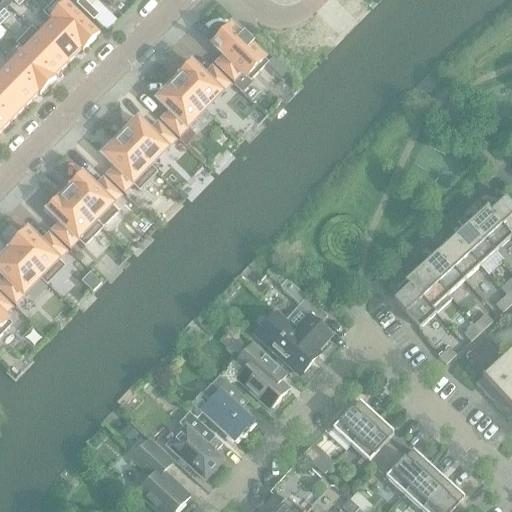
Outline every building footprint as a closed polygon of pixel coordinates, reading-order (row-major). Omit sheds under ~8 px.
[(55,0),(44,12),(84,52),(100,36),(63,0),(55,0)] [(80,0),(76,4),(85,13),(91,7),(83,0),(80,0)] [(91,7),(85,13),(94,21),(99,15),(91,7)] [(32,28),(31,29),(68,65),(81,51),(83,52),(84,52),(44,12),(43,13),(52,22),(39,35),(32,28)] [(253,45),(244,36),(242,38),(230,26),(212,45),(224,57),(216,64),(234,82),(242,74),(250,82),(268,64),(251,47),(253,45)] [(17,43),(24,50),(55,81),(56,80),(54,78),(68,65),(31,29),(17,43)] [(24,50),(9,65),(41,95),(55,81),(24,50)] [(182,76),(175,82),(205,111),(230,86),(212,69),(204,76),(191,63),(180,74),(182,76)] [(0,74),(0,83),(25,108),(38,94),(40,96),(41,95),(9,65),(0,74)] [(179,137),(205,111),(175,82),(157,100),(169,112),(162,120),(179,137)] [(0,112),(11,123),(25,108),(0,83),(0,112)] [(0,133),(11,123),(0,112),(0,133)] [(138,120),(121,138),(157,174),(158,173),(151,167),(175,142),(157,124),(150,132),(138,120)] [(139,192),(157,174),(121,138),(103,156),(115,168),(107,176),(125,193),(132,185),(139,192)] [(72,187),(66,194),(102,230),(103,229),(96,222),(121,197),(103,180),(95,188),(81,174),(71,185),(72,187)] [(85,248),(102,230),(66,194),(59,201),(57,199),(46,210),(60,224),(53,231),(70,249),(78,241),(85,248)] [(494,202),(486,210),(511,238),(511,239),(511,205),(506,198),(498,206),(494,202)] [(486,210),(470,224),(496,253),(511,238),(486,210)] [(470,224),(454,239),(480,267),(496,253),(470,224)] [(27,230),(9,248),(48,286),(65,268),(58,261),(66,253),(48,236),(41,244),(27,230)] [(454,239),(438,253),(464,282),(480,267),(454,239)] [(47,286),(48,286),(9,248),(8,249),(10,251),(0,261),(0,273),(6,279),(0,285),(0,289),(16,304),(40,280),(47,286)] [(438,253),(422,268),(448,296),(464,282),(438,253)] [(422,268),(406,282),(436,315),(452,300),(448,296),(422,268)] [(300,306),(285,322),(276,314),(256,336),(300,377),(320,355),(317,351),(330,337),(319,326),(327,317),(287,281),(280,288),(300,306)] [(419,330),(436,315),(406,282),(398,290),(401,294),(393,302),(419,330)] [(511,302),(506,295),(495,305),(502,314),(511,304),(511,302)] [(0,337),(12,325),(4,317),(11,309),(0,297),(0,337)] [(481,333),(492,323),(485,315),(474,325),(481,333)] [(474,325),(463,335),(471,343),(481,333),(474,325)] [(483,375),(502,358),(485,339),(466,356),(483,375)] [(246,353),(236,363),(245,372),(236,381),(269,411),(288,390),(282,384),(288,377),(281,370),(268,358),(253,345),(246,353)] [(456,356),(449,348),(438,358),(445,366),(456,356)] [(511,416),(511,351),(475,385),(508,420),(511,416)] [(243,440),(255,426),(235,406),(243,398),(219,376),(202,395),(211,403),(201,414),(234,444),(240,437),(243,440)] [(346,453),(351,447),(377,419),(360,403),(353,411),(351,410),(327,435),(346,453)] [(183,428),(166,447),(204,481),(223,461),(207,446),(215,437),(194,418),(193,418),(189,414),(179,424),(183,428)] [(393,434),(377,419),(351,447),(377,471),(396,451),(386,442),(393,434)] [(145,421),(137,431),(147,439),(155,429),(145,421)] [(121,433),(132,442),(138,435),(128,425),(121,433)] [(215,440),(209,447),(216,453),(222,446),(215,440)] [(137,494),(156,511),(176,511),(189,498),(163,474),(173,463),(148,441),(131,460),(148,476),(148,482),(137,494)] [(311,464),(318,457),(309,449),(303,456),(311,464)] [(406,460),(396,451),(377,471),(404,496),(430,467),(413,452),(406,460)] [(404,496),(421,511),(422,511),(448,484),(430,467),(404,496)] [(323,495),(330,488),(321,479),(315,487),(323,495)] [(464,499),(448,484),(422,511),(454,511),(458,508),(457,506),(464,499)] [(299,511),(286,500),(282,504),(273,495),(257,511),(299,511)] [(344,508),(347,511),(355,511),(358,509),(350,501),(344,508)]
